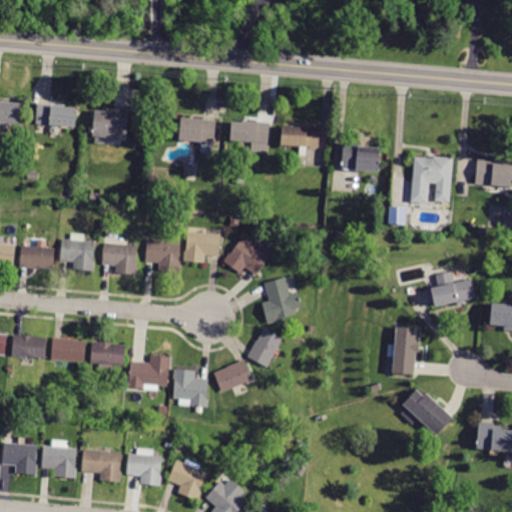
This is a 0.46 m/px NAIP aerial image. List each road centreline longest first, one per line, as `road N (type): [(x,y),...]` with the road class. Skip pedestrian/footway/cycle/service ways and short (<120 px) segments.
road 1 (tertiary): [(511,86),(0,40)]
road 2 (residential): [(214,318),(0,299)]
